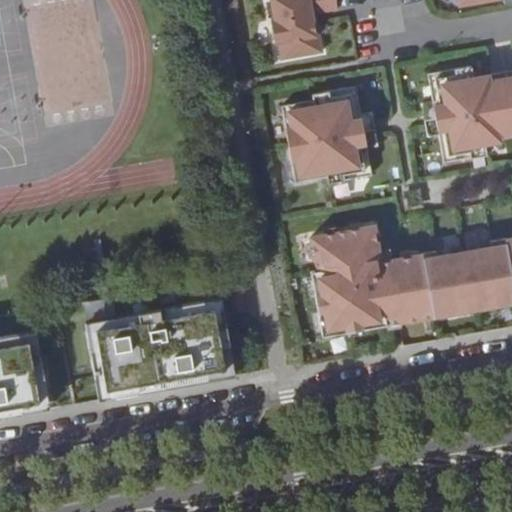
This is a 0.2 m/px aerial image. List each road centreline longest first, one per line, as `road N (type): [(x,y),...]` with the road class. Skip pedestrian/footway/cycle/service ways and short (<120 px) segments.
road 1 (residential): [(511,356),(0,448)]
road 2 (secondary): [(161,511),(511,449)]
road 3 (residential): [(385,0),(392,41),(511,18)]
